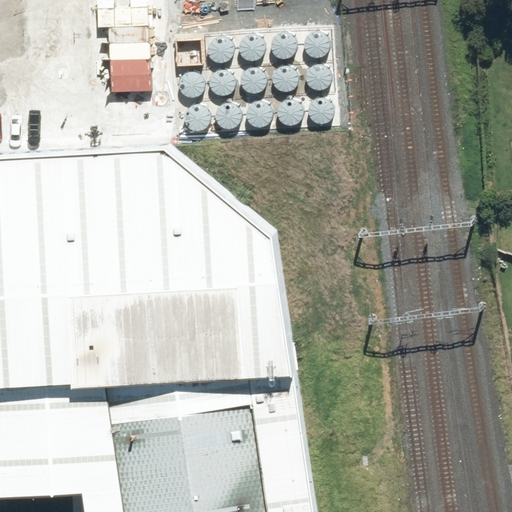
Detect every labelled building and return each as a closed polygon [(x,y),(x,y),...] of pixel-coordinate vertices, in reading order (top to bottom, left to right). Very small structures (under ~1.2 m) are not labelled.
[(306,51),(309,55),(313,57),(317,58),(322,57),(326,56),(329,52),(331,49),(331,44),(330,40),(328,36),(325,33),(321,32),(316,32),(312,33),(309,35),(306,39),(305,43),(305,47),(306,51)] [(274,52),(277,56),(280,58),(285,59),(289,58),(293,56),(296,53),(298,50),(299,45),(298,41),(295,37),(292,34),(288,33),(284,33),(279,34),(276,36),(273,40),(272,44),(272,48),(274,52)] [(241,54),(243,57),(247,60),(251,61),(256,60),(260,58),(263,55),(265,51),(265,47),(264,43),(262,39),(259,36),(255,34),(250,34),(246,36),(243,38),(240,42),(239,46),(239,50),(241,54)] [(210,56),(213,60),(217,62),(221,63),(225,62),(229,60),(232,57),(234,53),(235,49),(234,45),(232,41),(228,38),(224,37),(220,37),(216,38),(212,40),(210,44),(208,48),(209,52),(210,56)] [(308,84),(311,87),(315,89),(319,90),(324,90),(327,88),(331,85),(332,81),(333,77),(332,72),(330,69),(327,66),(322,64),(318,64),(314,65),(310,68),(308,71),(307,75),(307,80),(308,84)] [(276,85),(279,88),(282,90),(287,91),(291,91),(295,89),(298,86),(300,82),(300,78),(300,73),(297,69),(294,67),(290,65),(286,65),(281,66),(278,69),(275,72),(274,76),(274,81),(276,85)] [(243,86),(245,90),(249,92),(253,93),(258,92),(262,91),(265,88),(267,84),(267,79),(266,75),(264,71),(261,68),(257,67),(252,67),(248,68),(245,70),(242,74),(241,78),(241,82),(243,86)] [(212,89),(215,92),(219,94),(223,95),(227,95),(231,93),(234,90),(236,86),(237,82),(236,77),(234,74),(230,71),(226,69),(222,69),(218,70),(214,73),(212,76),(210,80),(210,85),(212,89)] [(181,91),(184,95),(188,97),(192,98),(196,97),(200,95),(203,92),(205,88),(206,84),(205,80),(203,76),(199,73),(195,72),(191,72),(187,73),(183,75),(181,79),(180,83),(180,87),(181,91)] [(314,118),(317,121),(320,123),(325,124),(329,124),(333,122),(336,119),(338,115),(338,110),(338,106),(335,102),(332,100),(328,98),(324,98),(319,99),(316,102),(313,105),(312,109),(312,113),(314,118)] [(281,118),(284,122),(288,124),(292,125),(296,125),(300,123),(303,120),(305,116),(306,111),(305,107),(303,103),(299,100),(295,99),(291,99),(287,100),(283,102),(281,106),(280,110),(280,114),(281,118)] [(248,120),(251,124),(255,126),(259,127),(263,126),(267,124),(270,121),(272,117),(273,113),(272,109),(270,105),(266,102),(262,101),(258,100),(254,102),(250,104),(248,108),(246,112),(246,116),(248,120)] [(218,122),(220,126),(224,128),(228,129),(233,128),(237,127),(240,124),(242,120),(242,115),(241,111),(239,107),(236,104),(232,103),(227,103),(223,104),(220,106),(217,110),(216,114),(216,118),(218,122)] [(187,124),(189,128),(193,130),(197,131),(202,130),(206,128),(209,125),(211,121),(211,117),(210,113),(208,109),(205,106),(201,105),(196,104),(192,106),(189,108),(186,112),(185,116),(185,120),(187,124)] [(90,511),(311,511),(270,233),(164,147),(0,152),(0,486),(86,484),(90,511)]
